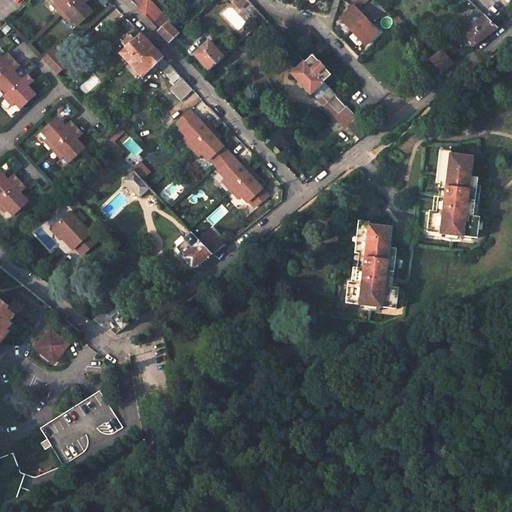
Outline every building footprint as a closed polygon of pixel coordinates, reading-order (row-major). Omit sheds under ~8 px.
[(55,0),(57,1),(53,4),(61,12),(73,0),(55,0)] [(73,0),(61,12),(69,21),(72,18),(78,24),(93,10),(85,2),(87,0),(73,0)] [(170,20),(150,0),(142,0),(135,7),(169,42),(179,33),(168,22),(170,20)] [(247,0),(228,0),(238,10),(248,0),(247,0)] [(374,0),(373,0),(352,0),(363,10),(374,0)] [(343,25),(369,52),(383,38),(357,12),(343,25)] [(497,28),(483,14),(482,15),(462,34),(474,47),(497,28)] [(410,30),(396,15),(391,20),(405,34),(410,30)] [(200,20),(196,16),(191,21),(195,25),(200,20)] [(267,21),(264,18),(256,25),(260,29),(267,21)] [(173,69),(134,27),(122,39),(118,39),(113,44),(112,49),(118,55),(119,54),(141,78),(156,64),(167,75),(173,69)] [(215,47),(209,41),(195,54),(197,57),(209,69),(227,53),(219,44),(215,47)] [(67,64),(53,48),(41,59),(55,75),(67,64)] [(452,64),(440,51),(429,61),(434,66),(441,73),(452,64)] [(0,58),(0,57),(0,70),(12,60),(6,53),(0,58)] [(312,92),(318,99),(345,128),(347,126),(358,139),(369,130),(341,100),(324,81),(331,74),(313,54),(292,73),(311,93),(312,92)] [(12,60),(0,70),(0,87),(6,93),(20,79),(13,71),(18,66),(12,60)] [(182,78),(173,69),(167,75),(171,80),(170,82),(174,86),(182,78)] [(25,75),(20,79),(6,93),(3,96),(12,106),(15,103),(21,109),(35,95),(28,88),(33,83),(25,75)] [(180,101),(192,89),(182,78),(174,86),(170,89),(180,101)] [(201,121),(190,109),(176,121),(182,128),(180,130),(186,136),(184,138),(192,146),(212,127),(206,121),(203,123),(201,121)] [(53,149),(75,128),(70,122),(64,127),(56,118),(42,131),(48,138),(45,141),(53,149)] [(219,135),(212,127),(192,146),(200,155),(202,153),(208,160),(210,158),(215,163),(229,151),(219,140),(217,138),(219,135)] [(75,128),(53,149),(61,157),(64,155),(70,161),(84,148),(76,139),(81,134),(75,128)] [(115,152),(107,143),(99,150),(107,159),(115,152)] [(436,180),(440,181),(444,151),(447,151),(448,149),(440,148),(436,180)] [(240,163),(229,151),(215,163),(221,169),(219,171),(225,178),(223,180),(231,188),(251,169),(245,162),(242,165),(240,163)] [(430,210),(427,231),(476,235),(478,215),(476,215),(466,214),(468,199),(474,199),(475,182),(476,175),(470,175),(473,154),(447,151),(444,151),(440,181),(439,195),(437,211),(432,211),(430,210)] [(132,170),(115,152),(107,159),(126,179),(124,181),(139,197),(149,188),(150,187),(141,178),(134,171),(133,172),(132,170)] [(148,172),(139,163),(132,170),(133,172),(134,171),(141,178),(148,172)] [(7,165),(0,171),(0,194),(2,196),(25,175),(19,169),(14,174),(7,165)] [(259,177),(251,169),(231,188),(240,198),(242,196),(248,202),(250,200),(255,205),(269,193),(258,182),(256,180),(259,177)] [(31,183),(25,175),(2,196),(11,206),(14,203),(19,209),(34,195),(27,187),(31,183)] [(479,183),(475,182),(474,199),(468,199),(466,214),(476,215),(479,183)] [(90,235),(69,213),(53,227),(63,236),(61,238),(73,250),(74,249),(81,256),(95,243),(88,236),(90,235)] [(356,252),(361,253),(364,223),(367,224),(367,221),(360,220),(356,252)] [(350,283),(347,303),(396,309),(398,287),(396,287),(387,286),(388,271),(394,271),(395,255),(396,247),(391,247),(393,227),(367,224),(364,223),(361,253),(359,268),(357,284),(352,283),(350,283)] [(63,236),(53,227),(49,231),(58,240),(61,238),(63,236)] [(225,246),(209,228),(198,238),(214,255),(225,246)] [(174,247),(194,270),(214,255),(198,238),(192,232),(191,232),(174,247)] [(387,286),(396,287),(399,255),(395,255),(394,271),(388,271),(387,286)] [(9,306),(0,299),(0,341),(9,331),(7,329),(12,323),(9,320),(14,315),(7,308),(9,306)] [(128,323),(113,304),(95,319),(96,320),(115,334),(128,323)] [(57,352),(65,342),(49,329),(33,347),(52,363),(60,354),(57,352)] [(68,344),(65,342),(57,352),(60,354),(68,344)]
